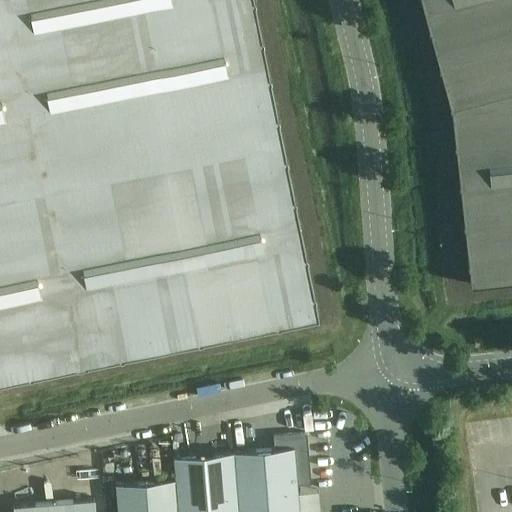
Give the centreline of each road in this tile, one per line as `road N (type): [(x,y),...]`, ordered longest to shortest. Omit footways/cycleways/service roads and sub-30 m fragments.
road 1 (unclassified): [(395,373),(0,446)]
road 2 (unclassified): [(395,373),(371,118),(347,0)]
road 3 (unclassified): [(400,511),(395,373)]
